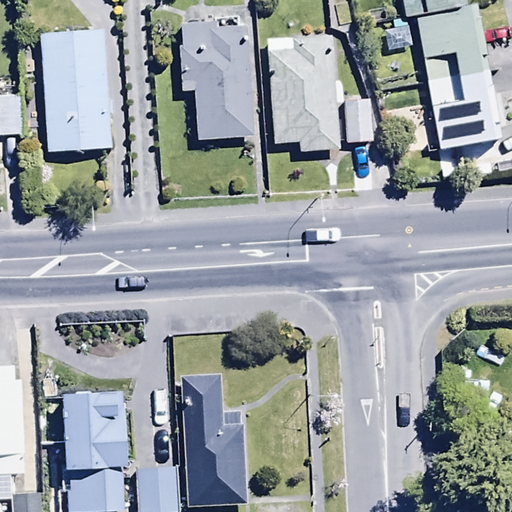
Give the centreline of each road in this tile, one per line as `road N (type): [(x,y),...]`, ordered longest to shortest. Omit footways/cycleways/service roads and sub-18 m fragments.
road 1 (secondary): [(373,250),(0,269)]
road 2 (tertiary): [(373,250),(385,511)]
road 3 (secondary): [(511,240),(373,250)]
